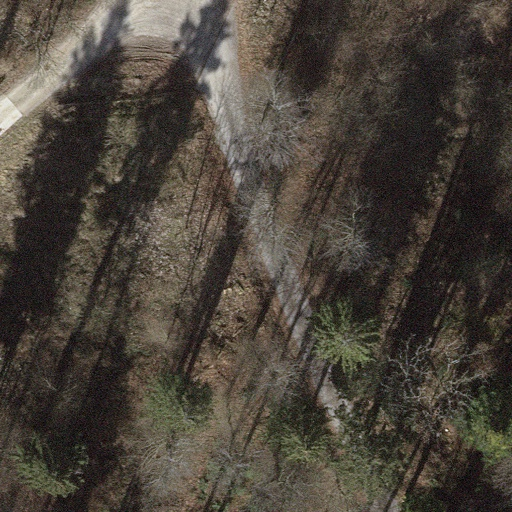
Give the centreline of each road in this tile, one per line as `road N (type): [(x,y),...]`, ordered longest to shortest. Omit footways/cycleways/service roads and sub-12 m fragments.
road 1 (track): [(388,511),(266,236),(187,0)]
road 2 (track): [(130,0),(0,117)]
